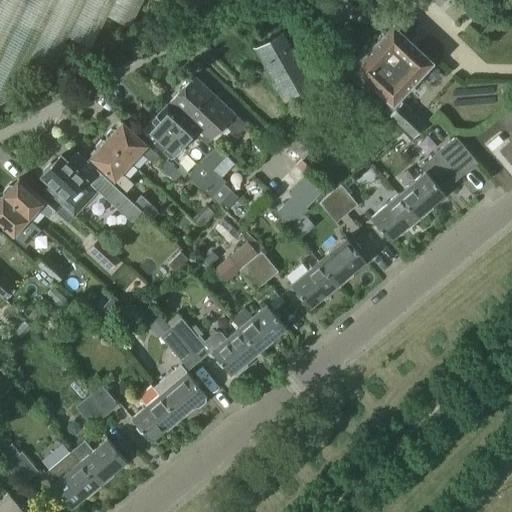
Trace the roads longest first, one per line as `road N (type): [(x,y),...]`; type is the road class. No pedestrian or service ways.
road 1 (residential): [(145,511),(511,206)]
road 2 (residential): [(252,0),(0,138)]
